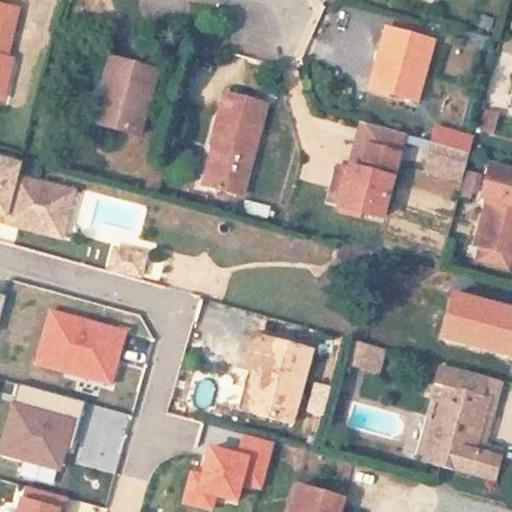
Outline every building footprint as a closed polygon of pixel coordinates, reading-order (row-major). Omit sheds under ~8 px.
[(4,8),(0,7),(0,98),(1,98),(8,72),(0,70),(0,57),(4,59),(16,11),(4,8)] [(456,23),(458,16),(444,12),(442,19),(456,23)] [(370,88),(416,101),(431,43),(385,31),(370,88)] [(11,60),(4,59),(0,57),(0,70),(8,72),(11,60)] [(99,125),(116,62),(106,60),(90,123),(99,125)] [(154,73),(116,62),(99,125),(137,135),(154,73)] [(209,143),(212,144),(222,147),(211,187),(241,195),(264,105),(222,95),(209,143)] [(482,111),(476,132),(489,135),(495,114),(482,111)] [(359,123),(354,144),(364,147),(397,155),(402,134),(359,123)] [(448,130),(436,127),(432,143),(443,145),(448,130)] [(464,170),(473,137),(448,130),(443,145),(432,143),(429,160),(464,170)] [(201,184),(211,187),(222,147),(212,144),(201,184)] [(358,171),(364,147),(354,144),(347,169),(358,171)] [(347,169),(337,206),(381,218),(397,155),(364,147),(358,171),(347,169)] [(16,166),(0,161),(0,222),(10,225),(12,219),(49,228),(54,209),(66,212),(71,193),(13,178),(16,166)] [(337,206),(347,169),(334,165),(324,203),(337,206)] [(474,245),(511,254),(511,173),(489,167),(481,199),(486,201),(474,245)] [(264,218),(266,209),(245,203),(242,212),(264,218)] [(366,251),(340,244),(336,257),(363,264),(366,251)] [(143,257),(113,249),(109,263),(129,269),(128,273),(138,276),(143,257)] [(129,269),(109,263),(108,268),(128,273),(129,269)] [(510,358),(511,349),(511,311),(453,295),(442,340),(510,358)] [(28,366),(109,384),(119,336),(137,339),(139,329),(41,307),(28,366)] [(315,355),(256,338),(247,371),(257,374),(252,394),(263,397),(258,417),(295,427),(315,355)] [(352,339),(345,366),(377,375),(384,348),(352,339)] [(429,438),(461,447),(471,410),(475,397),(481,398),(486,378),(439,365),(434,385),(444,387),(429,438)] [(11,382),(0,422),(0,455),(58,471),(77,399),(11,382)] [(252,394),(248,393),(243,413),(258,417),(263,397),(252,394)] [(461,447),(473,450),(484,414),(471,410),(461,447)] [(258,491),(270,440),(235,432),(231,449),(193,441),(179,504),(210,511),(213,498),(230,502),(234,485),(258,491)] [(461,447),(429,438),(423,462),(491,481),(497,457),(473,450),(461,447)] [(6,511),(51,511),(57,495),(14,484),(6,511)] [(297,488),(289,511),(338,511),(342,501),(297,488)]
